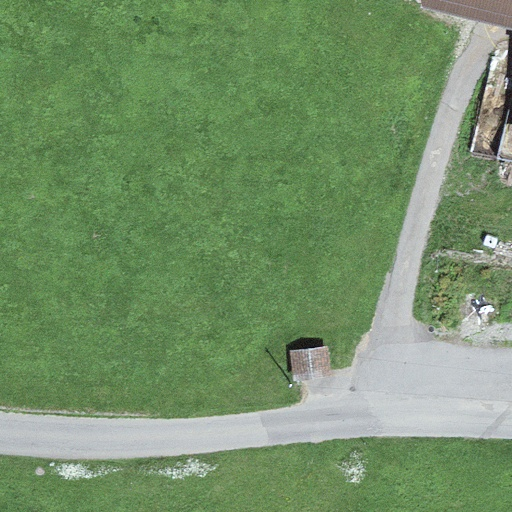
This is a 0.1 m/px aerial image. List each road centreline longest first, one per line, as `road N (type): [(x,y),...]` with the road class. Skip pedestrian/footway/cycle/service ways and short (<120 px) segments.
road 1 (unclassified): [(511,424),(374,423),(99,441),(0,434)]
road 2 (track): [(511,14),(467,89),(430,187),(410,313),(374,423)]
road 3 (track): [(511,370),(456,376),(374,423)]
